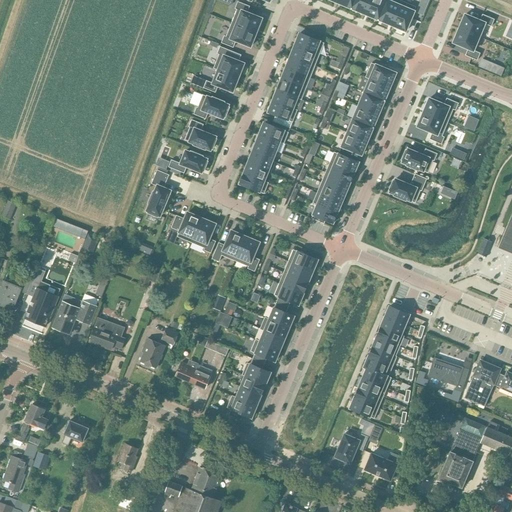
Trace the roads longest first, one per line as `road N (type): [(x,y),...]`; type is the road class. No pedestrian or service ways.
road 1 (residential): [(342,249),(218,193),(294,12)]
road 2 (tertiary): [(257,452),(22,355)]
road 3 (residential): [(342,249),(257,452)]
road 4 (residential): [(420,61),(342,249)]
road 5 (residential): [(511,320),(342,249)]
road 6 (tertiary): [(387,507),(257,452)]
road 7 (residential): [(420,61),(294,12)]
